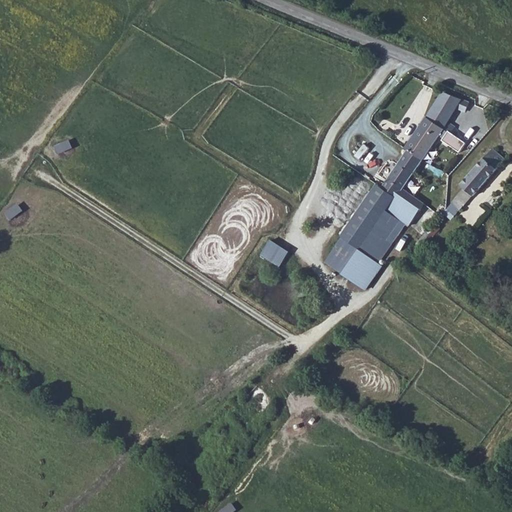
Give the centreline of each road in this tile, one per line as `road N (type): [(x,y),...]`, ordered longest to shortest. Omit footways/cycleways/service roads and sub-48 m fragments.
road 1 (unclassified): [(267,0),(511,100)]
road 2 (unknown): [(433,68),(344,182)]
